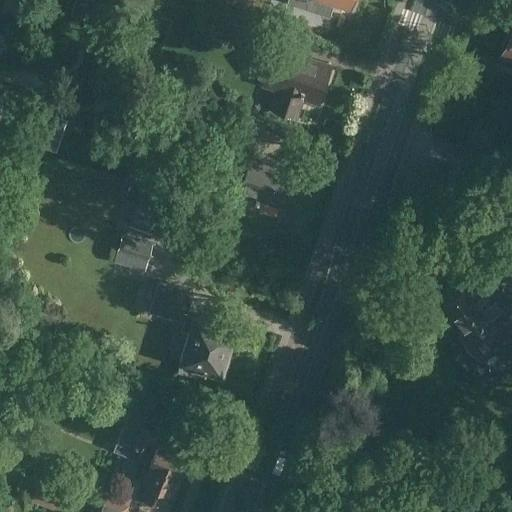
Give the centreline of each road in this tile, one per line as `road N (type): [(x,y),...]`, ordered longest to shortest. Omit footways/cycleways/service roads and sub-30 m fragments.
road 1 (secondary): [(254,511),(330,326),(388,144)]
road 2 (secondary): [(388,144),(441,0)]
road 3 (residential): [(388,144),(449,161),(511,146)]
